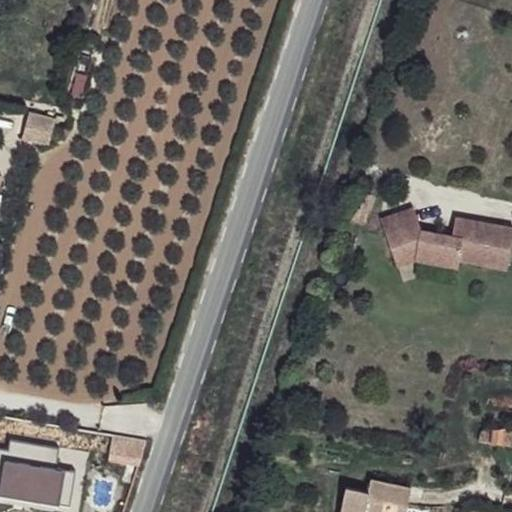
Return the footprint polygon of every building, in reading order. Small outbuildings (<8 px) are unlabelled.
[(418,205),(385,215),(400,262),(418,256),(460,266),(461,259),(509,271),(511,257),(511,229),(470,219),(468,227),(459,225),(456,235),(426,228),(418,205)] [(470,219),(460,217),(459,225),(468,227),(470,219)] [(511,428),(481,432),(481,444),(511,440),(511,428)] [(150,434),(122,430),(114,452),(142,457),(150,434)] [(5,455),(0,453),(0,491),(68,503),(73,476),(53,473),(57,453),(7,445),(5,455)] [(356,491),(349,511),(408,511),(413,489),(371,481),(368,493),(356,491)] [(342,511),(349,511),(356,491),(347,490),(342,511)]
